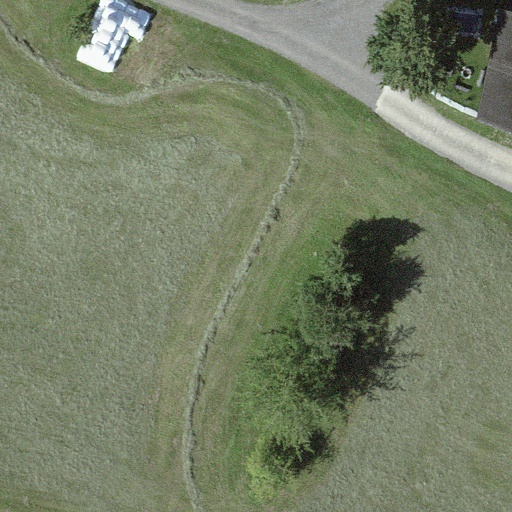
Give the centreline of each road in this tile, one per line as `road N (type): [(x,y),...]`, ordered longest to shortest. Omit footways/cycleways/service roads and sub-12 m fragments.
road 1 (track): [(157,0),(284,50),(511,167)]
road 2 (track): [(284,50),(410,0)]
